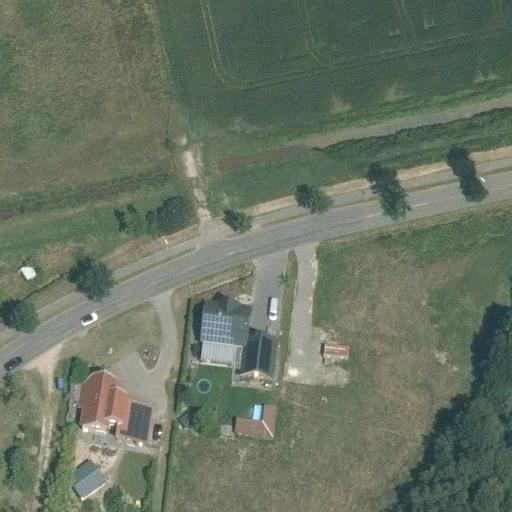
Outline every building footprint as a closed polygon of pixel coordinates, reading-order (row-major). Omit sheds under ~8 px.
[(255,315),(202,310),(197,354),(239,358),(236,386),(269,389),(274,348),(252,346),(255,315)] [(357,337),(355,350),(388,354),(390,342),(357,337)] [(118,388),(88,383),(80,434),(105,438),(106,433),(123,436),(128,401),(116,399),(118,388)] [(237,421),(234,436),(274,443),(280,411),(264,408),(261,426),(237,421)] [(92,465),(67,480),(81,503),(106,487),(92,465)]
